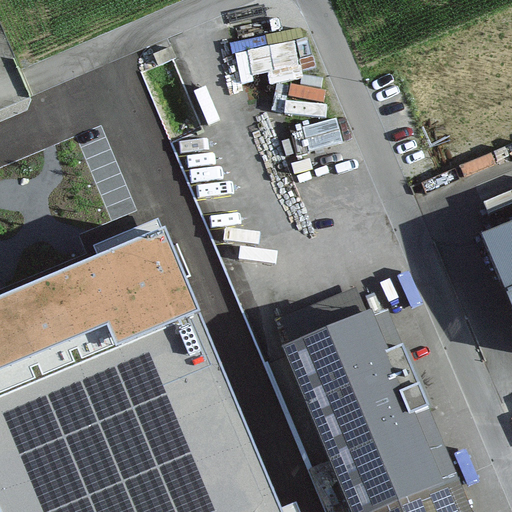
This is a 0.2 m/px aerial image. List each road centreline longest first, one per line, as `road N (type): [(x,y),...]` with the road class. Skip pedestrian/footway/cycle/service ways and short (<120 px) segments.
road 1 (residential): [(314,0),(511,468)]
road 2 (residential): [(221,0),(0,87)]
